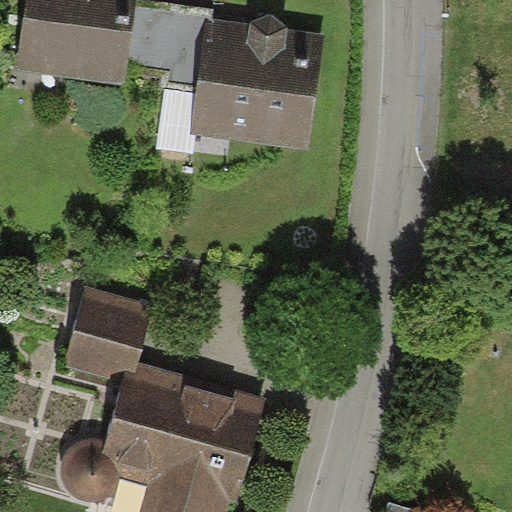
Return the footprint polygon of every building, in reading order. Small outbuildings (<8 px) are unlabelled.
[(26,0),(17,69),(126,83),(128,67),(137,0),(26,0)] [(214,9),(149,0),(137,0),(128,67),(166,72),(164,86),(196,90),(207,17),(213,17),(214,9)] [(213,17),(207,17),(196,90),(191,132),(196,133),(310,148),(325,32),(213,17)] [(196,90),(164,86),(157,147),(194,152),(196,133),(191,132),(196,90)] [(141,361),(156,303),(85,285),(65,365),(125,380),(135,383),(141,361)] [(267,397),(141,361),(135,383),(125,380),(108,440),(101,440),(87,441),(80,443),(71,448),(66,455),(63,464),(64,475),(66,485),(72,495),(86,502),(99,502),(113,495),(120,477),(147,485),(139,511),(227,511),(231,500),(238,503),(267,397)]
